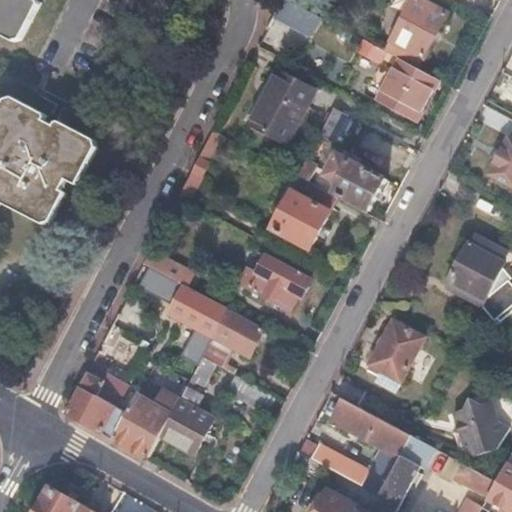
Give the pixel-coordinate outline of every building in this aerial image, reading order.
[(0,0),(0,35),(20,46),(27,44),(46,6),(42,5),(44,0),(0,0)] [(449,14),(422,0),(414,0),(387,52),(419,69),(425,58),(426,59),(449,14)] [(389,64),(396,68),(378,101),(416,121),(439,80),(419,69),(387,52),(383,50),(376,65),(386,70),(389,64)] [(317,91),(280,71),(252,124),(289,143),(317,91)] [(52,118),(47,115),(19,100),(9,102),(0,119),(0,207),(4,210),(7,204),(48,226),(57,224),(71,197),(65,193),(72,181),(82,186),(101,150),(99,143),(63,123),(60,128),(49,123),(52,118)] [(345,112),(335,107),(322,132),(332,137),(345,112)] [(493,128),(510,137),(490,175),(511,186),(511,119),(501,113),(493,128)] [(225,136),(214,131),(185,187),(194,192),(225,136)] [(341,152),(329,175),(342,182),(337,191),(371,210),(389,179),(341,152)] [(318,165),(307,160),(298,176),(309,182),(318,165)] [(279,185),(290,190),(270,228),(312,250),(340,198),(309,182),(298,176),(287,170),(279,185)] [(474,246),(470,244),(451,279),(489,299),(508,264),(494,256),(499,247),(480,237),(474,246)] [(246,274),(250,277),(245,286),(292,311),(301,293),(304,294),(311,281),(299,274),(304,264),(268,245),(254,270),(250,267),(246,274)] [(152,252),(145,264),(180,283),(187,286),(188,287),(195,275),(152,252)] [(145,264),(138,277),(172,296),(180,283),(145,264)] [(187,286),(180,283),(172,296),(179,299),(187,286)] [(187,286),(179,299),(170,316),(213,339),(229,309),(188,287),(187,286)] [(264,328),(229,309),(213,339),(204,356),(224,367),(233,350),(248,358),(264,328)] [(428,339),(397,322),(373,366),(403,383),(428,339)] [(130,388),(92,368),(68,413),(104,434),(130,388)] [(158,391),(147,385),(116,441),(148,459),(160,436),(180,399),(166,391),(159,403),(153,399),(158,391)] [(466,410),(457,413),(468,449),(479,455),(498,449),(511,425),(511,424),(501,419),(495,401),(483,404),(473,398),(466,410)] [(216,418),(180,399),(160,436),(196,455),(216,418)] [(346,399),(334,421),(384,449),(371,472),(363,486),(381,495),(403,455),(414,436),(346,399)] [(432,446),(414,436),(403,455),(421,465),(432,446)] [(321,444),(307,437),(300,450),(313,457),(321,444)] [(313,457),(327,465),(363,486),(371,472),(321,444),(313,457)] [(300,450),(292,465),(319,480),(322,475),(327,465),(313,457),(300,450)] [(479,511),(482,507),(467,501),(460,511),(394,511),(396,511),(421,465),(403,455),(381,495),(376,504),(371,511),(479,511)] [(460,461),(450,456),(442,470),(453,476),(460,461)] [(482,473),(460,461),(453,476),(474,487),(482,473)] [(511,465),(507,462),(496,481),(488,495),(487,498),(511,511),(511,465)] [(327,465),(322,475),(376,504),(381,495),(363,486),(327,465)] [(496,481),(482,473),(474,487),(488,495),(496,481)] [(77,511),(82,504),(53,486),(38,511),(77,511)] [(365,511),(328,492),(316,511),(365,511)]
